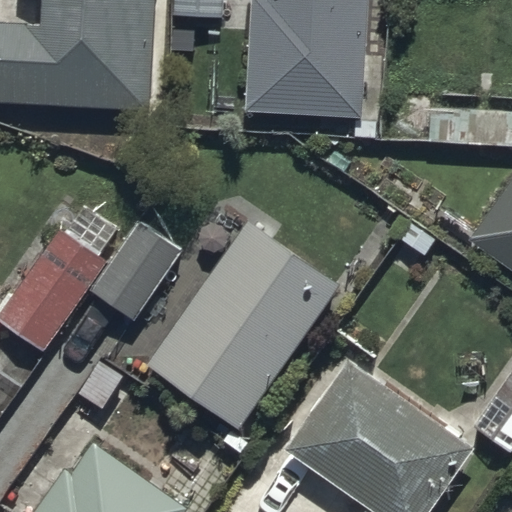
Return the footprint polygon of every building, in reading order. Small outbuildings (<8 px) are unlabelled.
[(0,107),(21,108),(159,117),(166,0),(27,0),(26,25),(0,23),(0,107)] [(218,25),(219,0),(181,0),(180,22),(218,25)] [(258,0),(251,120),(371,127),(379,0),(258,0)] [(511,195),(475,247),(511,273),(511,195)] [(192,255),(150,225),(96,302),(138,331),(192,255)] [(254,229),(151,374),(245,440),(348,295),(254,229)] [(3,324),(50,357),(110,273),(63,239),(3,324)] [(292,459),(367,511),(441,511),(479,460),(354,372),(292,459)] [(511,388),(501,403),(511,411),(511,388)] [(186,511),(103,453),(61,511),(186,511)]
